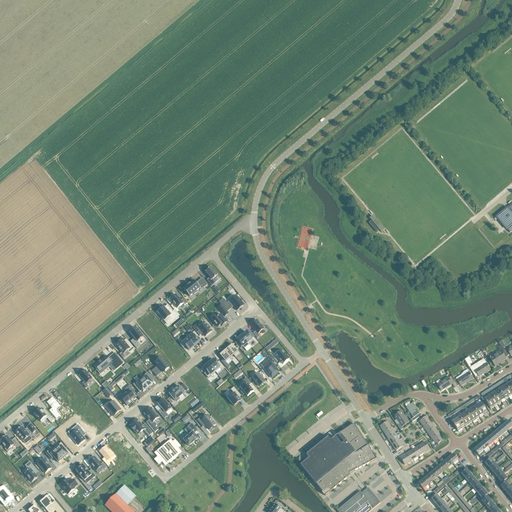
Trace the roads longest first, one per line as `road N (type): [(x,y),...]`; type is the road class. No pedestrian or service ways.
road 1 (unclassified): [(254,225),(258,190),(282,157),(446,20),(458,0)]
road 2 (residential): [(0,427),(209,252)]
road 3 (residential): [(303,364),(165,479),(118,424)]
road 4 (residential): [(118,424),(256,308)]
road 5 (unclassified): [(321,349),(265,263),(254,225)]
